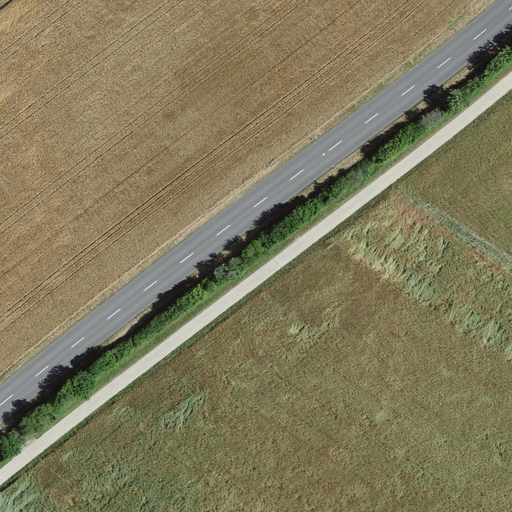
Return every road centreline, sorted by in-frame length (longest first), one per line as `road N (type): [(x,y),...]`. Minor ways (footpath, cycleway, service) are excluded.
road 1 (track): [(511,84),(444,145),(173,339),(0,486)]
road 2 (tertiary): [(0,408),(511,9)]
